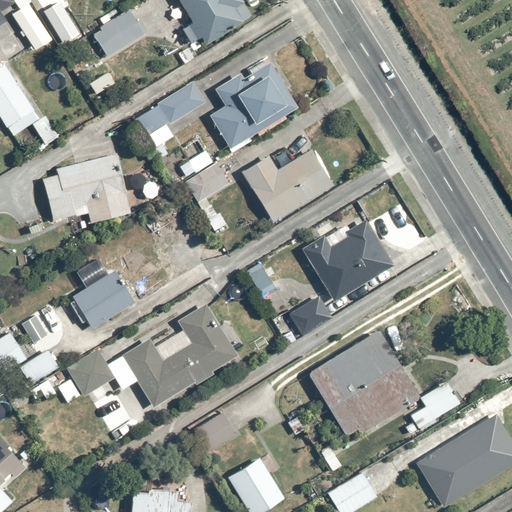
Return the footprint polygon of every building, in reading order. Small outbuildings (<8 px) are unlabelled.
[(0,0),(0,24),(15,16),(35,50),(53,39),(29,0),(0,0)] [(32,0),(38,10),(54,0),(32,0)] [(242,0),(181,0),(195,21),(183,29),(196,50),(244,20),(235,5),(242,0)] [(144,33),(129,9),(92,31),(107,56),(144,33)] [(297,103),(269,54),(253,64),(241,70),(243,72),(217,87),(227,105),(210,114),(231,151),(269,129),(265,122),(297,103)] [(0,112),(16,136),(22,131),(36,152),(61,136),(47,115),(42,118),(4,62),(0,64),(0,112)] [(205,101),(193,82),(140,115),(159,145),(174,136),(167,125),(205,101)] [(213,160),(198,136),(180,147),(187,159),(178,164),(186,177),(213,160)] [(336,185),(314,149),(279,170),(269,154),(243,170),(274,222),(336,185)] [(117,153),(57,166),(59,174),(44,177),(53,219),(89,211),(91,221),(131,211),(117,153)] [(230,184),(219,162),(187,179),(198,201),(230,184)] [(394,265),(365,218),(344,231),(347,234),(331,244),(325,234),(303,248),(336,301),(394,265)] [(136,300),(114,268),(72,295),(93,328),(136,300)] [(333,316),(319,294),(289,313),(303,335),(333,316)] [(84,396),(91,392),(96,400),(107,393),(102,385),(116,377),(122,388),(137,379),(153,406),(241,353),(210,302),(182,318),(188,329),(158,346),(152,335),(107,362),(98,347),(66,366),(73,377),(58,385),(67,401),(82,392),(84,396)] [(421,396),(381,327),(308,369),(348,438),(421,396)] [(30,383),(58,370),(45,343),(32,349),(22,328),(0,338),(0,372),(20,363),(30,383)] [(426,404),(409,413),(412,419),(405,423),(410,432),(461,405),(449,380),(421,395),(426,404)] [(224,412),(195,428),(210,454),(238,437),(224,412)] [(511,464),(511,436),(498,413),(418,461),(444,505),(511,464)] [(0,511),(13,500),(0,484),(12,474),(16,478),(29,466),(0,434),(0,433),(0,511)] [(259,511),(284,498),(260,457),(228,475),(249,511),(259,511)] [(349,511),(377,495),(363,471),(328,492),(340,511),(349,511)] [(147,491),(133,490),(130,511),(190,511),(192,492),(148,488),(147,491)] [(60,511),(53,498),(28,511),(60,511)]
